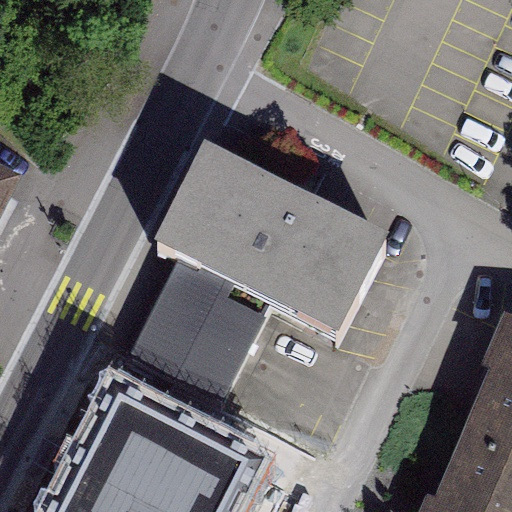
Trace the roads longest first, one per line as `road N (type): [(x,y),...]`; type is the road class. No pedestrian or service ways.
road 1 (secondary): [(194,76),(0,458)]
road 2 (residential): [(330,511),(469,221)]
road 3 (residential): [(469,221),(194,76)]
